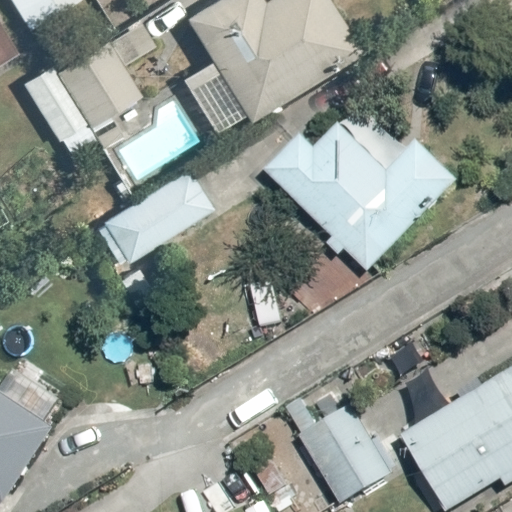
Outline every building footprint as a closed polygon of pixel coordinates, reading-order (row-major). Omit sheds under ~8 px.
[(78,0),(11,0),(28,28),(78,0)] [(215,0),(191,14),(215,55),(180,75),(216,136),(361,52),(331,0),(215,0)] [(0,63),(18,52),(0,22),(0,63)] [(155,45),(143,22),(29,83),(60,141),(142,97),(123,62),(155,45)] [(403,151),(359,108),(319,149),(305,135),(271,170),(374,270),(462,179),(417,136),(403,151)] [(212,208),(188,169),(97,225),(122,264),(212,208)] [(511,487),(511,373),(407,437),(451,511),(454,511),(506,481),(510,488),(511,487)] [(396,475),(342,383),(292,412),(346,505),(396,475)] [(0,500),(8,506),(58,431),(0,391),(0,500)]
